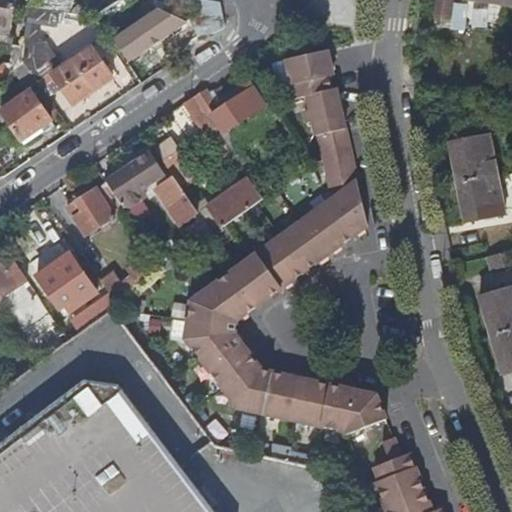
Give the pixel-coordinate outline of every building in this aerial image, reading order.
[(19,0),(0,0),(0,29),(14,32),(19,0)] [(148,3),(146,0),(122,0),(98,17),(115,41),(117,40),(134,65),(192,25),(158,9),(125,31),(120,23),(148,3)] [(196,0),(193,29),(218,31),(221,0),(217,0),(196,0)] [(464,31),(466,0),(433,0),(431,17),(447,19),(447,28),(464,31)] [(52,15),(23,13),(19,67),(41,69),(44,24),(52,25),(52,15)] [(113,78),(94,47),(54,73),(75,104),(113,78)] [(336,76),(329,51),(288,60),(298,98),(309,96),(312,111),(305,113),(308,125),(315,122),(319,136),(322,136),(327,155),(350,138),(347,123),(347,122),(339,88),(335,89),(331,78),(336,76)] [(216,107),(206,92),(197,98),(220,131),(222,135),(268,105),(252,82),(229,97),(229,99),(216,107)] [(53,120),(33,90),(4,110),(26,144),(42,134),(39,130),(53,120)] [(220,131),(197,98),(196,96),(187,102),(212,137),(220,131)] [(506,212),(489,134),(451,144),(469,222),(506,212)] [(370,226),(350,138),(327,155),(338,197),(195,299),(189,338),(220,380),(254,355),(239,334),(234,338),(231,332),(232,320),(237,317),(240,321),(370,226)] [(109,181),(126,206),(128,209),(149,195),(145,188),(167,174),(153,152),(109,181)] [(201,210),(178,175),(159,187),(183,223),(201,210)] [(265,198),(248,175),(207,205),(224,228),(257,204),(265,198)] [(126,206),(109,181),(70,207),(89,235),(128,209),(126,206)] [(489,286),(511,281),(511,254),(511,250),(483,255),(489,286)] [(0,297),(29,277),(15,256),(7,261),(1,254),(0,254),(0,297)] [(99,292),(77,261),(46,283),(68,314),(99,292)] [(114,293),(121,304),(135,294),(126,281),(119,270),(104,280),(114,293)] [(511,370),(511,290),(487,297),(505,372),(511,370)] [(121,304),(114,293),(98,305),(105,315),(115,308),(121,304)] [(85,330),(105,315),(98,305),(78,319),(85,330)] [(239,334),(240,321),(237,317),(232,320),(231,332),(234,338),(239,334)] [(266,372),(254,355),(220,380),(242,409),(312,424),(356,392),(266,372)] [(217,511),(121,383),(88,378),(0,441),(0,511),(217,511)] [(356,392),(312,424),(351,432),(352,436),(391,420),(381,396),(356,392)] [(449,511),(446,504),(436,507),(412,449),(405,453),(396,434),(385,439),(392,457),(376,464),(381,477),(376,479),(389,511),(449,511)]
